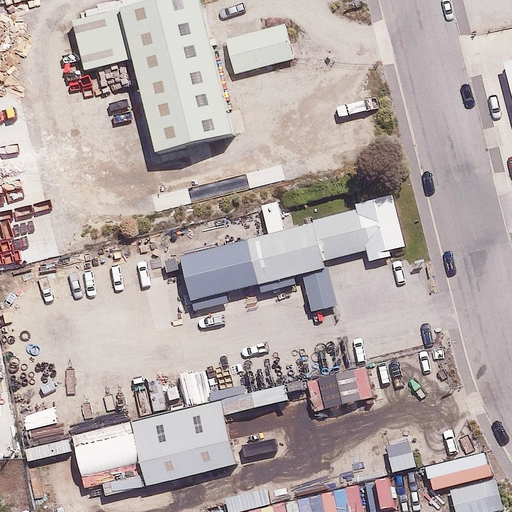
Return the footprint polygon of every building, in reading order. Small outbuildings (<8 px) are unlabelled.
[(192,0),(178,0),(119,15),(131,62),(155,154),(227,136),(192,0)] [(131,62),(119,15),(67,28),(79,76),(131,62)] [(277,32),(220,46),(229,78),(286,64),(277,32)] [(511,152),(511,61),(490,67),(511,152)] [(4,186),(12,242),(92,230),(84,175),(4,186)] [(349,218),(360,259),(363,270),(402,260),(386,197),(347,207),(349,218)] [(349,218),(174,263),(185,303),(360,259),(349,218)] [(320,275),(292,282),(301,319),(330,312),(320,275)] [(287,384),(130,421),(146,490),(235,469),(223,415),(291,399),(287,384)] [(137,466),(128,424),(72,436),(81,479),(137,466)] [(495,479),(451,491),(456,511),(494,511),(503,510),(495,479)]
